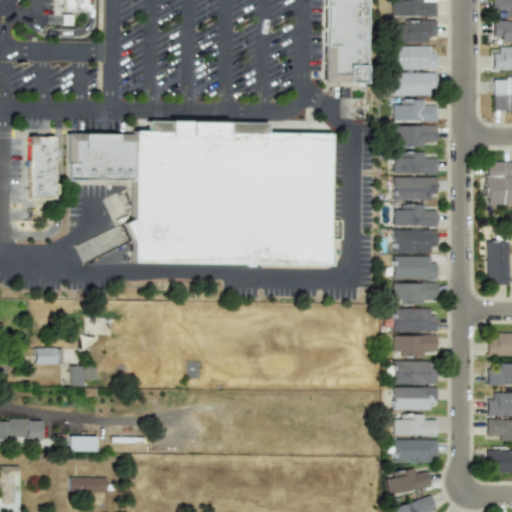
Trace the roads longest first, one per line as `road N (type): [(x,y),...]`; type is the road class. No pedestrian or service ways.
road 1 (residential): [(462,0),(459,309)]
road 2 (residential): [(459,309),(455,488),(463,499),(511,494)]
